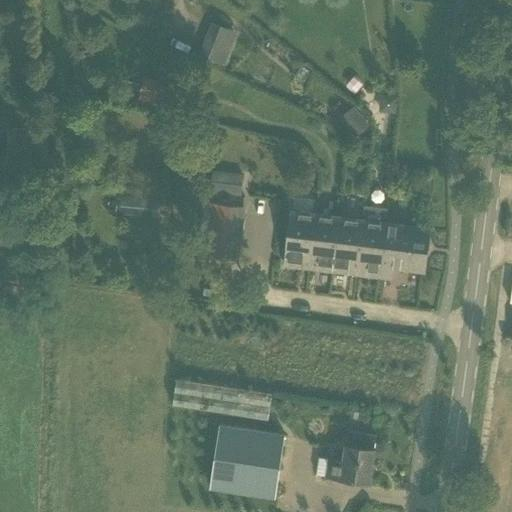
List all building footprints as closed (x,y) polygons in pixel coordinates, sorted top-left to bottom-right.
[(24,18),(0,19),(0,61),(1,79),(28,77),(24,18)] [(229,57),(223,55),(202,47),(199,56),(225,66),(229,57)] [(170,83),(160,81),(154,108),(164,110),(170,83)] [(383,93),(380,110),(397,112),(399,96),(383,93)] [(370,125),(362,115),(348,126),(356,136),(370,125)] [(31,128),(8,128),(7,182),(32,182),(31,128)] [(211,191),(241,195),(244,175),(213,171),(211,191)] [(158,199),(118,196),(117,212),(156,216),(158,199)] [(216,202),(215,238),(244,239),(245,203),(216,202)] [(284,265),(308,268),(316,215),(292,212),(284,265)] [(308,268),(333,271),(341,218),(316,215),(308,268)] [(357,274),(365,221),(341,218),(333,271),(357,274)] [(381,277),(383,264),(388,224),(365,221),(357,274),(381,277)] [(427,226),(427,229),(388,224),(383,264),(424,270),(429,229),(429,227),(427,226)] [(242,246),(197,240),(196,254),(240,260),(242,246)] [(177,381),(173,406),(268,421),(272,396),(177,381)] [(359,414),(350,412),(348,420),(357,422),(359,414)] [(275,499),(285,436),(222,425),(211,488),(275,499)] [(370,482),(377,435),(349,431),(344,459),(329,457),(326,476),(370,482)]
